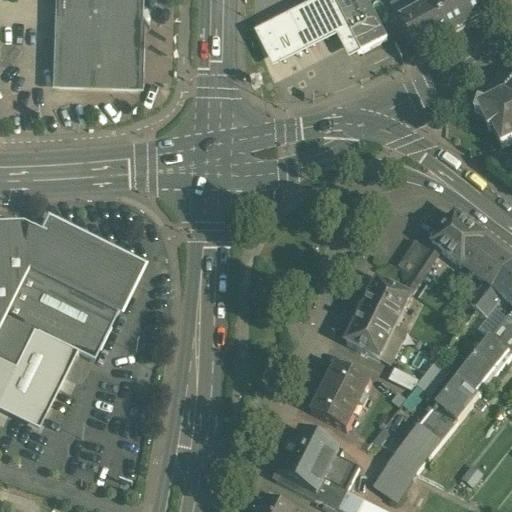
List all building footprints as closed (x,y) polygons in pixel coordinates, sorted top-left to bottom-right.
[(59,0),(57,89),(137,91),(139,0),(59,0)] [(325,0),(323,2),(255,35),(273,72),(338,40),(349,63),(362,57),(361,55),(357,57),(338,19),(337,19),(327,0),(325,0)] [(357,0),(327,0),(337,19),(338,19),(357,57),(361,55),(386,42),(368,4),(361,7),(357,0)] [(430,0),(411,0),(417,12),(432,3),(432,2),(430,0)] [(486,0),(434,0),(432,2),(432,3),(449,38),(494,13),(486,0)] [(502,8),(498,0),(486,0),(494,13),(502,8)] [(417,12),(400,22),(418,55),(449,38),(432,3),(417,12)] [(511,94),(485,108),(479,106),(476,117),(482,119),(490,134),(493,132),(502,150),(511,144),(511,94)] [(455,219),(434,249),(436,250),(443,255),(463,271),(465,269),(484,245),(486,243),(455,219)] [(31,233),(22,228),(0,229),(0,223),(0,330),(5,320),(75,356),(93,365),(138,274),(106,258),(95,253),(89,250),(81,245),(81,246),(49,230),(44,239),(31,233)] [(417,245),(400,270),(415,280),(432,256),(417,245)] [(511,267),(484,245),(465,269),(486,288),(493,294),(511,269),(511,267)] [(415,280),(404,297),(412,301),(443,255),(436,250),(432,256),(415,280)] [(511,269),(493,294),(500,300),(511,308),(511,269)] [(404,297),(380,285),(364,315),(396,333),(412,301),(404,297)] [(483,291),(477,298),(469,309),(476,315),(493,294),(486,288),(483,291)] [(493,294),(476,315),(486,322),(498,308),(500,300),(493,294)] [(396,333),(364,315),(348,348),(380,364),(396,333)] [(75,356),(5,320),(0,330),(0,412),(37,431),(75,356)] [(489,325),(472,348),(480,354),(498,332),(489,325)] [(480,354),(399,456),(401,468),(410,473),(422,470),(511,357),(511,342),(510,341),(509,341),(498,332),(480,354)] [(405,352),(395,371),(405,376),(415,357),(405,352)] [(451,376),(437,365),(417,389),(431,400),(451,376)] [(372,386),(336,368),(312,418),(347,436),(372,386)] [(341,455),(303,436),(279,485),(316,504),(341,455)] [(341,455),(316,504),(332,511),(340,511),(349,495),(361,471),(342,462),(345,457),(341,455)] [(399,456),(375,493),(398,507),(415,484),(422,470),(410,473),(401,468),(399,456)] [(362,511),(366,504),(349,495),(340,511),(362,511)]
